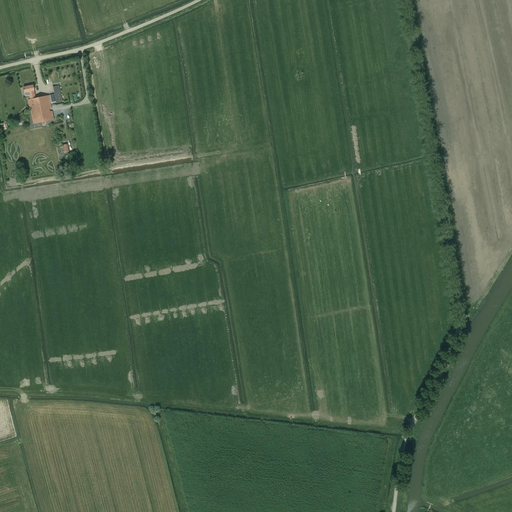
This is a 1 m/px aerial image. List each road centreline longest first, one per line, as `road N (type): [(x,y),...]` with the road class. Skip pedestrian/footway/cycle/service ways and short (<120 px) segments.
road 1 (unclassified): [(393,511),(402,451),(460,322),(407,0)]
road 2 (unclassified): [(0,72),(101,46),(210,0)]
